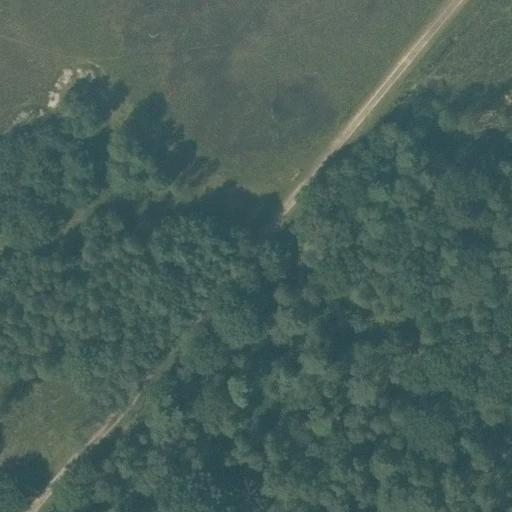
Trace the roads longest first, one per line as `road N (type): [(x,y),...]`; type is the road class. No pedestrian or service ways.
road 1 (track): [(14,511),(258,219)]
road 2 (track): [(511,421),(258,219)]
road 3 (track): [(258,219),(442,0)]
